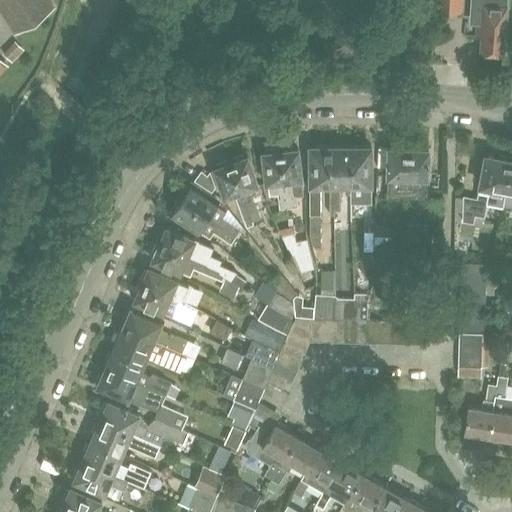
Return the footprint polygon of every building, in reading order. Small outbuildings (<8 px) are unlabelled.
[(53,7),(48,0),(0,0),(0,8),(15,32),(53,7)] [(460,11),(460,0),(436,0),(436,10),(460,11)] [(505,7),(503,6),(503,0),(471,0),(470,15),(473,15),(473,22),(477,22),(476,36),(482,36),(481,51),(502,52),(505,7)] [(0,56),(0,73),(9,65),(0,56)] [(310,145),(310,213),(310,236),(312,244),(321,244),(321,213),(321,184),(330,184),(330,163),(335,163),(334,145),(310,145)] [(340,184),(349,184),(352,184),(352,145),(334,145),(335,163),(330,163),(330,184),(330,213),(335,213),(335,208),(340,208),(340,184)] [(372,145),(352,145),(352,184),(349,184),(349,203),(372,204),(372,145)] [(388,197),(407,197),(409,147),(403,147),(403,145),(393,145),(393,147),(389,147),(388,175),(389,175),(388,197)] [(417,148),(409,147),(407,197),(427,198),(428,177),(429,177),(429,148),(426,148),(426,146),(417,145),(417,148)] [(292,146),(280,148),(285,197),(286,207),(297,206),(296,196),(303,195),(297,148),(293,149),(292,146)] [(279,208),(286,207),(285,197),(280,148),(266,149),(266,151),(262,152),(265,182),(276,181),(279,208)] [(242,154),(229,159),(247,206),(256,218),(261,217),(255,202),(253,203),(251,196),(264,192),(247,155),(243,156),(242,154)] [(488,196),(504,199),(506,189),(505,188),(511,157),(499,154),(499,157),(487,155),(479,199),(464,196),(463,220),(472,222),(474,213),(484,215),(486,201),(488,196)] [(511,156),(511,157),(505,188),(506,189),(504,199),(503,205),(511,207),(511,156)] [(254,219),(256,218),(247,206),(229,159),(218,163),(218,165),(214,167),(225,196),(234,192),(240,208),(246,226),(253,223),(252,220),(254,219)] [(209,171),(207,175),(201,170),(193,180),(211,191),(216,183),(209,171)] [(186,186),(179,196),(221,224),(220,225),(235,235),(240,227),(223,216),(226,211),(215,203),(217,200),(191,183),(188,187),(186,186)] [(230,242),(235,235),(220,225),(221,224),(179,196),(171,208),(173,209),(171,213),(197,230),(197,229),(210,237),(213,231),(230,242)] [(161,229),(156,240),(203,261),(220,272),(231,279),(238,269),(221,261),(221,260),(210,255),(214,248),(199,241),(199,240),(166,226),(164,230),(161,229)] [(364,250),(373,250),(373,230),(363,230),(364,250)] [(298,251),(296,240),(294,231),(282,235),(290,254),(294,253),(298,251)] [(307,238),(296,240),(298,251),(294,253),(301,271),(314,267),(307,238)] [(217,279),(220,272),(203,261),(156,240),(150,253),(153,254),(151,258),(190,276),(193,268),(217,279)] [(441,243),(432,243),(431,242),(431,260),(441,260),(441,243)] [(374,271),(375,291),(385,291),(391,290),(390,251),(373,251),(374,260),(374,271)] [(461,273),(484,274),(485,262),(461,261),(461,273)] [(144,269),(138,281),(185,302),(193,286),(148,266),(146,270),(144,269)] [(280,271),(274,277),(292,295),(296,291),(280,271)] [(484,285),(484,274),(461,273),(461,285),(484,285)] [(274,277),(268,283),(289,298),(292,295),(274,277)] [(197,309),(192,306),(185,302),(138,281),(132,295),(135,296),(134,299),(191,324),(197,309)] [(461,285),(460,296),(483,297),(484,285),(461,285)] [(275,290),(267,302),(291,318),(294,313),(291,301),(275,290)] [(403,320),(412,320),(423,320),(428,320),(429,292),(404,291),(403,320)] [(335,318),(337,318),(338,296),(335,294),(315,292),(313,317),(322,317),(335,318)] [(357,318),(368,319),(369,319),(369,292),(354,292),(353,297),(338,296),(337,318),(346,318),(357,318)] [(483,309),(483,297),(460,296),(460,308),(483,309)] [(283,332),(291,318),(267,302),(257,317),(283,332)] [(126,317),(123,325),(154,338),(182,351),(187,338),(175,333),(174,335),(158,328),(162,320),(131,307),(130,309),(128,309),(124,316),(126,317)] [(482,330),(483,309),(460,308),(459,329),(482,330)] [(252,317),(244,333),(276,349),(284,333),(252,317)] [(311,341),(311,317),(294,317),(285,339),(307,350),(311,341)] [(311,341),(322,341),(322,317),(313,317),(311,317),(311,341)] [(334,342),(335,318),(322,317),(322,341),(334,342)] [(345,342),(346,318),(337,318),(335,318),(334,342),(345,342)] [(345,342),(356,342),(357,318),(346,318),(345,342)] [(368,319),(357,318),(356,342),(367,342),(368,319)] [(367,342),(378,343),(379,319),(369,319),(368,319),(367,342)] [(390,319),(379,319),(378,343),(389,343),(390,319)] [(389,343),(400,343),(401,320),(390,319),(389,343)] [(412,320),(403,320),(401,320),(400,343),(411,343),(412,320)] [(422,344),(423,320),(412,320),(411,343),(422,344)] [(182,351),(154,338),(123,325),(120,332),(118,331),(114,340),(116,341),(114,344),(130,351),(128,354),(144,361),(147,354),(179,369),(186,353),(182,351)] [(459,331),(459,342),(482,343),(482,332),(459,331)] [(302,360),(307,350),(285,339),(280,350),(302,360)] [(256,342),(250,355),(272,366),(278,352),(256,342)] [(482,354),(482,343),(459,342),(458,354),(482,354)] [(144,361),(128,354),(130,351),(114,344),(111,351),(110,350),(106,358),(108,359),(105,366),(165,393),(171,380),(152,372),(151,374),(140,369),(144,361)] [(297,370),(302,360),(280,350),(276,360),(297,370)] [(458,364),(481,365),(482,354),(458,354),(458,364)] [(267,380),(271,370),(273,366),(252,357),(243,378),(264,387),(267,380)] [(276,360),(273,366),(271,370),(293,380),(297,370),(276,360)] [(165,393),(105,366),(101,373),(99,372),(95,381),(98,382),(97,385),(128,398),(158,409),(155,416),(181,426),(187,414),(161,402),(165,393)] [(288,390),(293,380),(271,370),(267,380),(288,390)] [(489,435),(511,438),(511,396),(506,395),(509,375),(498,374),(497,383),(489,435)] [(264,387),(243,378),(234,399),(255,408),(264,387)] [(464,431),(489,435),(497,383),(488,382),(485,397),(483,397),(481,407),(468,405),(464,431)] [(187,430),(181,426),(155,416),(149,422),(139,413),(107,399),(106,402),(104,401),(100,409),(102,410),(99,418),(159,444),(162,436),(170,436),(182,441),(187,430)] [(162,445),(159,444),(99,418),(96,425),(93,424),(90,432),(92,433),(91,436),(123,450),(126,443),(157,456),(162,445)] [(284,457),(297,434),(286,428),(287,425),(279,421),(277,422),(275,421),(270,430),(259,424),(257,427),(251,438),(247,436),(244,443),(247,450),(271,463),(264,474),(272,478),(284,457)] [(319,446),(297,434),(284,457),(272,478),(266,488),(274,492),(287,470),(288,471),(293,462),(305,469),(319,446)] [(81,459),(112,473),(144,486),(151,469),(130,460),(128,466),(117,461),(119,457),(86,442),(82,451),(84,452),(81,459)] [(341,459),(319,446),(305,469),(293,491),(302,495),(309,482),(324,490),(341,459)] [(109,482),(112,473),(81,459),(78,466),(76,466),(72,474),(75,475),(73,478),(119,498),(123,488),(109,482)] [(324,508),(329,498),(331,495),(344,502),(362,471),(341,459),(324,490),(316,503),(324,508)] [(195,482),(202,485),(218,492),(218,493),(226,474),(203,464),(195,482)] [(344,502),(338,511),(348,511),(352,507),(361,511),(367,511),(384,484),(362,471),(344,502)] [(396,511),(406,496),(384,484),(367,511),(396,511)] [(217,494),(204,488),(198,485),(189,506),(203,511),(209,511),(212,506),(217,494)] [(107,511),(98,508),(101,499),(70,486),(69,488),(67,488),(63,496),(65,497),(62,505),(78,511),(107,511)] [(217,494),(212,506),(224,511),(242,511),(245,503),(218,493),(218,492),(217,494)] [(425,511),(428,509),(406,496),(396,511),(425,511)]
